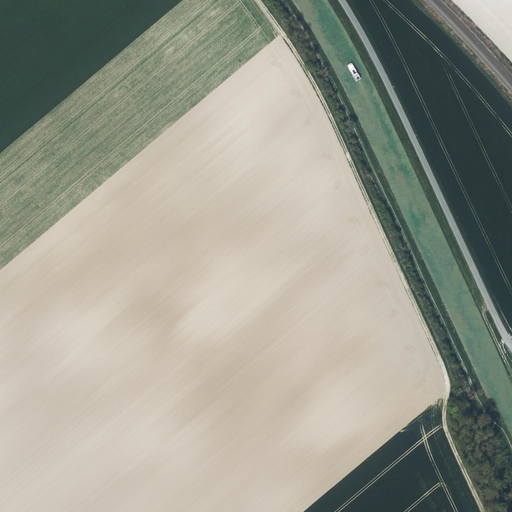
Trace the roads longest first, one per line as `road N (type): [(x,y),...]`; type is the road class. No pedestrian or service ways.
road 1 (track): [(483,511),(444,427),(443,369),(419,311),(321,98),(257,0)]
road 2 (track): [(283,0),(300,20),(478,400),(511,454)]
road 3 (tertiary): [(511,347),(341,0)]
